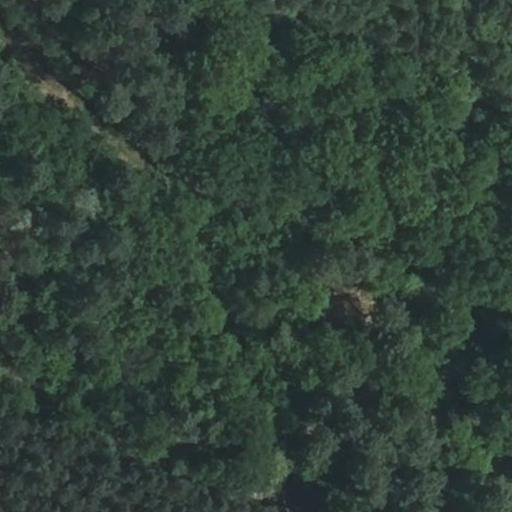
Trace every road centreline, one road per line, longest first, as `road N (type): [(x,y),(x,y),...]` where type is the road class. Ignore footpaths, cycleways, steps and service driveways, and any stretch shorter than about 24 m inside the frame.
road 1 (track): [(320,511),(192,199),(33,52),(0,4)]
road 2 (track): [(0,364),(202,481),(292,511)]
road 3 (track): [(245,0),(229,92),(192,199)]
